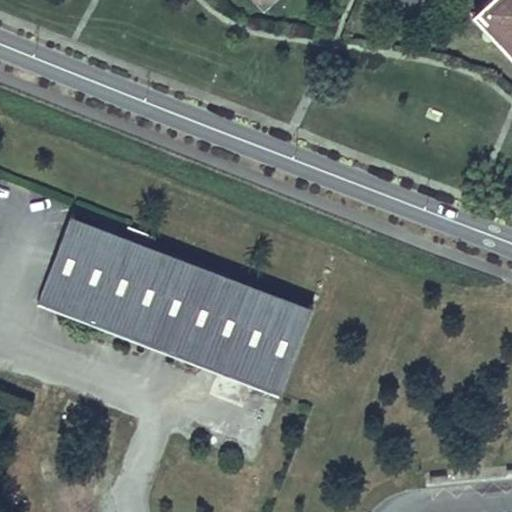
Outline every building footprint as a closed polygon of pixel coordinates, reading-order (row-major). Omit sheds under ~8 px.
[(253,0),(264,12),(276,0),(253,0)] [(511,0),(485,0),(483,2),(483,3),(491,11),(486,16),(511,44),(511,0)] [(482,1),(470,12),(511,56),(511,44),(486,16),(491,11),(483,3),(483,2),(482,1)] [(71,213),(36,301),(40,303),(41,299),(275,390),(274,394),(277,395),(312,306),(308,305),(305,312),(72,221),(75,214),(71,213)] [(308,305),(75,214),(72,221),(305,312),(308,305)] [(41,299),(40,303),(274,394),(275,390),(41,299)] [(470,456),(454,457),(455,467),(471,466),(470,456)]
